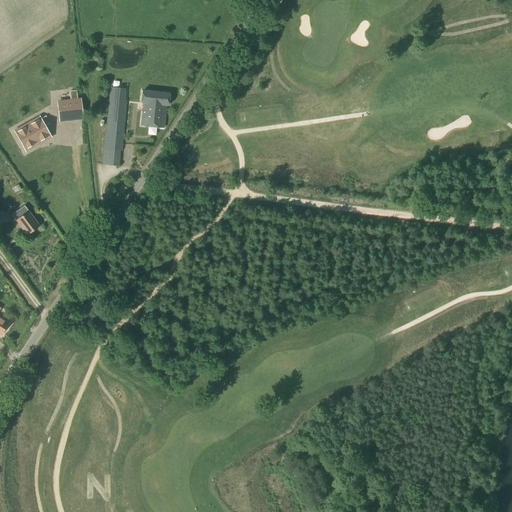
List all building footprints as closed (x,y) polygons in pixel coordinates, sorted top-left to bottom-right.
[(105,131),(102,166),(120,167),(128,86),(111,84),(105,131)] [(168,106),(169,94),(142,91),(140,104),(143,104),(140,126),(163,128),(166,106),(168,106)] [(83,120),(81,98),(56,101),(59,122),(83,120)] [(49,123),(46,116),(41,119),(39,116),(13,131),(25,152),(52,138),(45,126),(49,123)] [(45,211),(66,221),(69,215),(48,204),(45,211)] [(24,208),(12,217),(16,222),(27,236),(39,226),(28,212),(24,208)] [(0,308),(0,335),(0,336),(8,324),(0,318),(0,309),(1,308),(0,308)]
